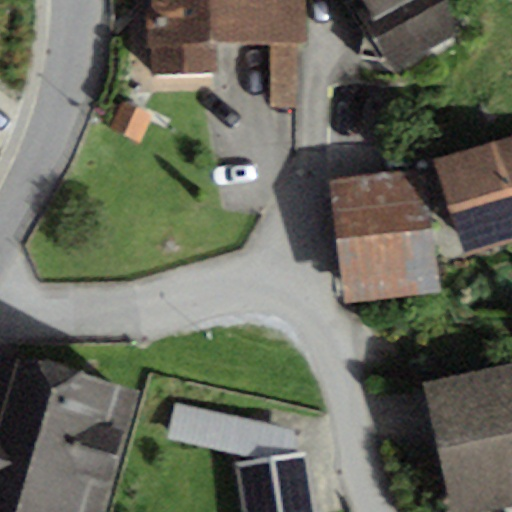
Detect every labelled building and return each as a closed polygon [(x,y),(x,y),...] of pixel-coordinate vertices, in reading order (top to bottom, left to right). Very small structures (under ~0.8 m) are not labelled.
[(143,0),(145,97),(210,96),(209,68),(317,66),(315,0),(143,0)] [(347,0),(364,34),(432,0),(347,0)] [(434,25),(370,60),(385,87),(447,55),(434,25)] [(511,149),(436,167),(457,257),(511,244),(511,149)] [(427,187),(333,194),(342,310),(435,303),(427,187)] [(83,511),(114,402),(0,370),(0,511),(83,511)] [(511,370),(421,388),(444,511),(477,511),(511,505),(511,370)] [(311,511),(306,465),(237,474),(241,511),(311,511)]
